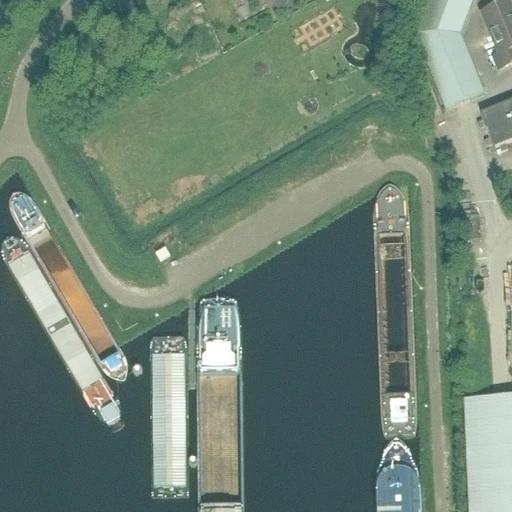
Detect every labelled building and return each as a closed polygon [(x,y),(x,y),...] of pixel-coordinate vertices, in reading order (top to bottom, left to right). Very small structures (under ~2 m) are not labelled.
[(429,0),(416,39),(447,114),(485,99),(460,38),(474,0),(429,0)] [(499,71),(511,66),(511,11),(509,4),(481,15),(498,57),(494,59),(499,71)] [(511,104),(481,117),(495,152),(511,144),(511,104)] [(369,159),(376,154),(371,145),(364,149),(369,159)] [(159,263),(169,257),(164,250),(155,256),(159,263)] [(468,511),(511,511),(511,398),(463,401),(468,511)]
